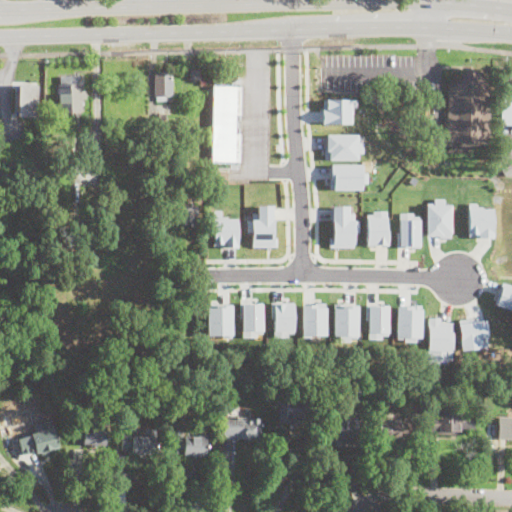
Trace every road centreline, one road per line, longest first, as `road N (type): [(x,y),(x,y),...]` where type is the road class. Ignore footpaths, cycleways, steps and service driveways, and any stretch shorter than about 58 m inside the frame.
road 1 (primary): [(0,37),(511,31)]
road 2 (primary): [(420,0),(0,10)]
road 3 (residential): [(208,274),(463,275)]
road 4 (residential): [(291,29),(302,274)]
road 5 (residential): [(511,497),(390,495),(347,511)]
